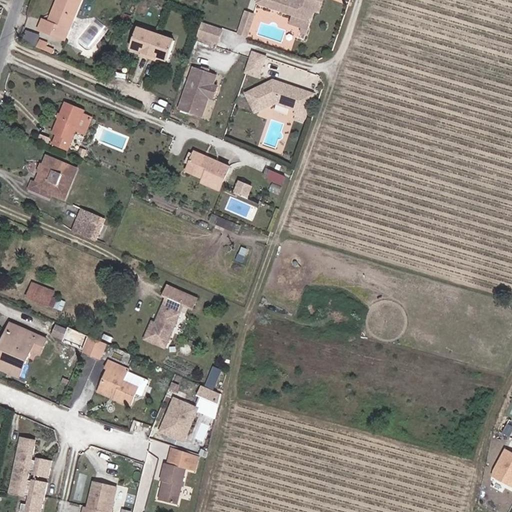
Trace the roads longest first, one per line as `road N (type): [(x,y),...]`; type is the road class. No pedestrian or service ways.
road 1 (track): [(206,511),(234,371),(362,0)]
road 2 (unknown): [(0,199),(137,265),(178,301)]
road 3 (residential): [(6,55),(161,122)]
